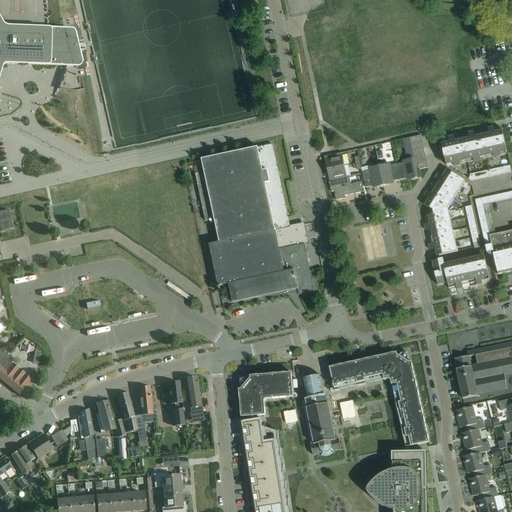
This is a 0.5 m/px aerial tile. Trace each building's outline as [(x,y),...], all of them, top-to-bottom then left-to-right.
[(374,37),(380,26),(443,61),(445,77),(428,80),(430,94),(426,95),(429,117),(479,110),(473,70),(455,73),(456,70),(467,68),(465,52),(458,48),(451,49),(460,33),(449,26),(447,30),(401,4),(400,0),(382,0),(380,4),(379,0),(324,0),(326,12),(318,13),(323,49),(356,44),(363,31),(374,37)] [(5,65),(6,64),(7,64),(70,67),(73,67),(65,28),(61,28),(9,26),(8,26),(6,26),(5,25),(4,25),(3,24),(2,23),(0,18),(0,75),(3,67),(3,66),(4,65),(5,65)] [(370,70),(357,90),(369,97),(381,78),(370,70)] [(322,103),(328,126),(338,123),(331,100),(322,103)] [(502,128),(501,129),(494,130),(493,128),(488,129),(488,131),(481,133),(486,157),(507,152),(502,128)] [(467,161),(486,157),(481,133),(474,135),(473,132),(468,133),(468,136),(462,137),(467,161)] [(410,144),(422,142),(422,141),(421,141),(420,137),(421,136),(421,135),(409,138),(410,142),(410,144)] [(462,137),(462,138),(455,139),(454,137),(448,138),(449,140),(441,142),(446,165),(467,161),(462,137)] [(393,146),(410,142),(409,138),(391,142),(393,146)] [(412,150),(423,148),(422,143),(422,142),(410,144),(412,150)] [(289,226),(288,218),(272,145),(201,160),(204,171),(194,173),(204,221),(214,219),(219,243),(209,245),(218,286),(228,284),(232,303),(297,289),(298,295),(300,294),(303,297),(307,298),(311,297),(315,294),(317,291),(317,287),(317,283),(314,280),(311,279),(304,244),(308,243),(304,223),(289,226)] [(413,157),(425,154),(424,154),(423,149),(424,149),(423,148),(412,150),(413,157)] [(324,170),(344,166),(341,153),(324,157),(326,164),(323,165),(324,170)] [(414,163),(426,161),(426,160),(425,156),(425,154),(413,157),(413,158),(414,163)] [(421,178),(419,170),(416,170),(414,163),(413,158),(406,160),(407,162),(396,164),(400,180),(407,178),(407,180),(411,180),(421,178)] [(419,170),(428,168),(428,167),(427,167),(426,162),(427,162),(426,161),(414,163),(416,170),(419,170)] [(393,182),(400,180),(396,164),(385,167),(385,164),(379,166),(383,186),(390,185),(390,184),(393,184),(393,182)] [(346,177),(350,176),(348,165),(344,166),(324,170),(325,176),(328,176),(329,181),(346,177)] [(383,186),(379,166),(372,167),(372,166),(361,168),(365,188),(372,186),(373,188),(377,187),(377,188),(383,186)] [(511,172),(510,166),(468,175),(469,178),(467,180),(470,181),(511,172)] [(433,186),(453,199),(464,181),(444,168),(440,175),(438,174),(435,178),(437,180),(433,186)] [(362,181),(350,184),(349,177),(350,176),(346,177),(329,181),(331,192),(333,191),(335,200),(345,198),(344,196),(362,192),(362,188),(363,188),(362,181)] [(447,209),(453,199),(433,186),(429,192),(427,191),(424,196),(426,197),(422,204),(430,209),(431,215),(448,211),(447,209)] [(511,198),(511,191),(475,200),(485,244),(491,243),(492,245),(485,246),(487,253),(490,253),(490,255),(493,254),(498,275),(511,271),(511,230),(495,234),(491,213),(492,213),(490,203),(511,198)] [(429,237),(452,232),(448,211),(431,215),(425,216),(426,224),(424,224),(425,230),(428,229),(429,237)] [(8,212),(0,213),(0,232),(12,230),(8,212)] [(452,232),(429,237),(431,244),(428,244),(429,250),(432,249),(434,257),(456,252),(452,232)] [(463,260),(469,284),(476,282),(477,285),(482,284),(481,281),(490,280),(484,256),(463,260)] [(444,271),(443,265),(442,259),(432,261),(435,273),(444,271)] [(447,283),(448,289),(456,287),(457,290),(462,288),(462,286),(469,284),(463,260),(443,265),(447,283)] [(437,285),(447,283),(444,271),(435,273),(437,285)] [(168,282),(165,285),(188,301),(190,298),(168,282)] [(100,301),(94,302),(88,304),(89,309),(101,307),(100,301)] [(8,357),(0,350),(0,334),(7,326),(0,321),(0,378),(20,395),(32,380),(6,359),(8,357)] [(511,342),(467,352),(468,356),(454,359),(462,399),(477,396),(476,395),(507,388),(504,375),(511,373),(511,342)] [(35,351),(33,363),(38,364),(41,353),(35,351)] [(410,446),(429,442),(411,362),(409,363),(397,355),(396,353),(329,368),(335,391),(388,379),(390,381),(403,438),(411,438),(409,441),(410,446)] [(291,373),(250,376),(250,379),(241,389),(239,390),(241,417),(265,415),(264,401),(265,399),(283,398),(293,397),(291,373)] [(325,395),(323,395),(320,375),(319,376),(314,377),(308,378),(303,379),(307,398),(305,399),(305,400),(301,401),(310,443),(313,442),(313,444),(310,445),(312,455),(320,454),(321,455),(322,456),(324,456),(325,456),(327,456),(328,456),(330,455),(331,454),(332,453),(333,452),(333,451),(341,450),(338,439),(335,439),(328,404),(327,404),(325,395)] [(203,415),(197,377),(186,379),(193,417),(203,415)] [(184,425),(184,420),(181,393),(180,383),(169,385),(171,405),(174,404),(175,411),(172,411),(174,426),(184,425)] [(134,417),(136,431),(137,431),(139,443),(146,442),(143,424),(154,423),(153,418),(150,386),(139,389),(140,399),(142,415),(134,417)] [(136,431),(134,417),(131,402),(128,393),(117,396),(120,406),(124,420),(126,420),(129,432),(136,431)] [(510,423),(511,422),(511,398),(498,402),(500,411),(507,409),(510,423)] [(352,401),(344,402),(346,411),(347,418),(353,417),(355,417),(354,410),(353,406),(352,401)] [(97,405),(100,415),(96,416),(101,434),(116,429),(108,402),(97,405)] [(478,429),(478,430),(485,428),(482,419),(476,421),(472,407),(456,411),(460,428),(464,427),(465,432),(465,433),(478,429)] [(89,410),(89,409),(80,414),(80,415),(82,424),(84,439),(85,441),(87,451),(87,456),(96,455),(95,451),(96,451),(95,439),(94,435),(89,410)] [(295,410),(287,411),(289,423),(297,422),(295,410)] [(78,433),(76,420),(70,422),(71,428),(71,434),(78,433)] [(119,439),(126,438),(121,420),(114,422),(119,439)] [(286,511),(275,441),(264,441),(260,420),(241,422),(256,511),(286,511)] [(482,443),(478,430),(478,429),(465,433),(465,432),(461,434),(466,451),(470,449),(471,455),(480,453),(490,451),(488,442),(482,443)] [(62,430),(56,434),(51,437),(57,448),(69,441),(62,430)] [(49,444),(43,435),(28,445),(38,460),(52,450),(49,444)] [(98,459),(106,458),(105,439),(96,440),(98,459)] [(499,450),(507,448),(505,440),(497,442),(499,450)] [(35,459),(26,446),(11,456),(24,475),(32,469),(33,470),(36,469),(31,462),(35,459)] [(426,511),(426,493),(426,490),(426,452),(392,452),(392,470),(388,471),(383,473),(379,475),(375,478),(372,482),(369,485),(367,488),(366,491),(367,493),(369,496),(372,499),(376,502),(380,505),(384,507),(389,509),(393,510),(392,511),(426,511)] [(483,467),(480,453),(471,455),(463,457),(467,474),(471,473),(473,478),(486,475),(486,476),(492,474),(490,465),(483,467)] [(12,467),(7,459),(0,463),(0,497),(1,499),(10,493),(2,481),(7,478),(10,479),(15,475),(15,472),(12,467)] [(47,469),(42,462),(38,464),(44,472),(47,469)] [(54,470),(45,472),(51,480),(54,470)] [(489,489),(486,476),(486,475),(473,478),(469,479),(473,496),(477,495),(478,501),(479,501),(494,497),(498,496),(496,487),(489,489)] [(163,488),(184,486),(184,482),(181,483),(180,476),(162,477),(163,488)] [(18,482),(24,491),(30,487),(24,478),(18,482)] [(36,484),(32,478),(28,480),(33,487),(36,484)] [(164,498),(182,497),(181,490),(184,490),(184,486),(163,488),(164,498)] [(132,494),(134,511),(146,510),(144,493),(132,494)] [(122,511),(128,511),(134,511),(132,494),(120,495),(122,511)] [(110,511),(122,511),(120,495),(109,496),(110,511)] [(98,511),(110,511),(109,496),(97,497),(98,511)] [(81,498),(82,511),(94,511),(93,497),(81,498)] [(182,497),(164,498),(165,508),(162,508),(162,511),(186,511),(185,503),(182,503),(182,497)] [(497,511),(494,497),(479,501),(478,501),(477,501),(479,511),(504,511),(504,509),(497,511)] [(70,511),(82,511),(81,498),(69,499),(70,511)] [(58,511),(70,511),(69,499),(57,501),(58,511)]
